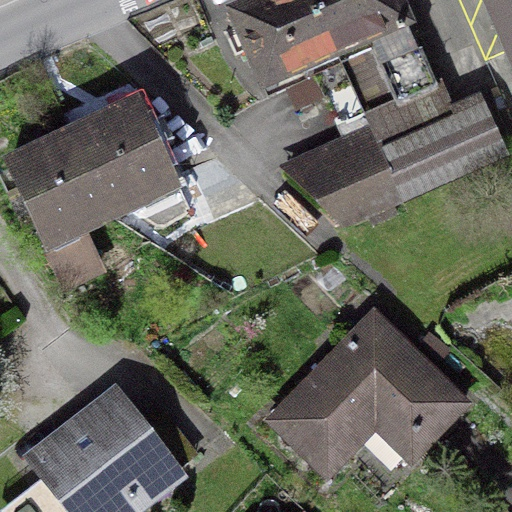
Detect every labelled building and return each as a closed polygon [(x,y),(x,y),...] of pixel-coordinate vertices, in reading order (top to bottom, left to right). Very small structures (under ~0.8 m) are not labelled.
[(343,140),(279,167),(342,234),(510,162),(481,96),(453,108),(443,83),(435,86),(413,33),(416,32),(402,0),(248,0),(220,12),(259,103),(286,92),(296,115),(326,102),(343,140)] [(511,0),(478,0),(511,78),(511,0)] [(139,100),(104,116),(36,146),(1,161),(62,298),(106,278),(90,240),(183,199),(139,100)] [(374,435),(413,473),(474,409),(372,312),(263,425),(326,486),(374,435)] [(148,511),(188,482),(182,475),(201,460),(160,408),(142,422),(115,388),(22,461),(40,485),(3,511),(148,511)]
